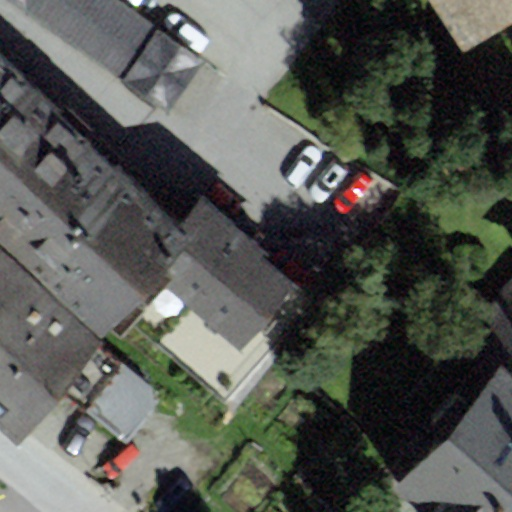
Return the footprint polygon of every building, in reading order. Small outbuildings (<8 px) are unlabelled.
[(0,0),(0,3),(165,116),(203,61),(113,0),(0,0)] [(511,20),(511,0),(429,0),(464,52),(511,20)] [(0,230),(83,140),(0,65),(0,230)] [(180,229),(83,140),(0,230),(0,241),(108,340),(160,283),(196,243),(180,229)] [(196,243),(160,283),(238,354),(298,288),(204,203),(180,229),(196,243)] [(108,340),(0,241),(0,427),(15,441),(62,389),(122,443),(162,399),(103,345),(108,340)] [(496,373),(444,432),(511,491),(511,279),(459,341),(496,373)] [(511,511),(511,491),(444,432),(393,490),(418,511),(511,511)]
